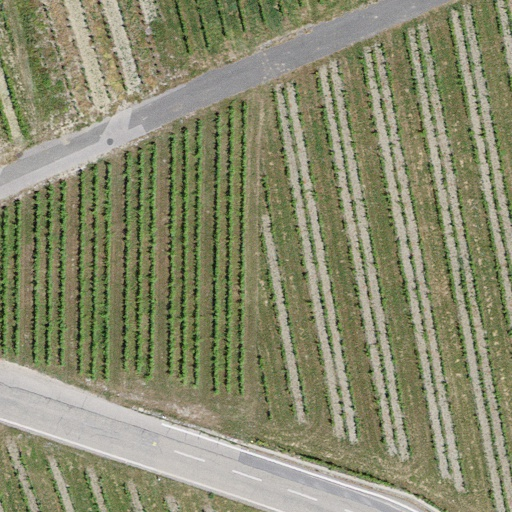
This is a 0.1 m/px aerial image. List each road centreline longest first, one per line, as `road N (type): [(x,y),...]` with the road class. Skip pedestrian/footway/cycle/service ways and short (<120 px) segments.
road 1 (track): [(419,0),(0,183)]
road 2 (tertiary): [(0,400),(350,511)]
